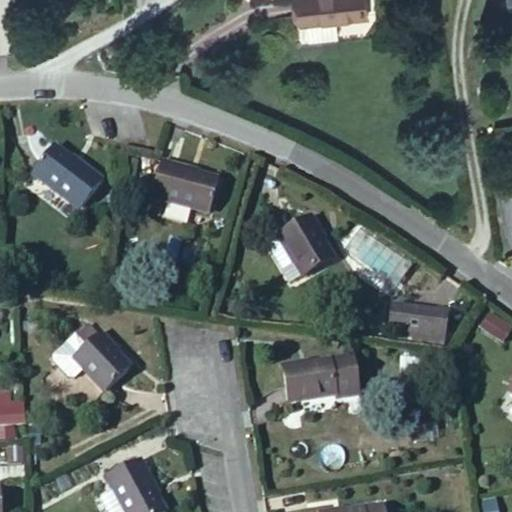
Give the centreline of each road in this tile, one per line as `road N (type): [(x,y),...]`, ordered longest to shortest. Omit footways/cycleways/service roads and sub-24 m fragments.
road 1 (residential): [(0,89),(126,91),(218,116),(366,194),(511,295)]
road 2 (residential): [(243,511),(226,407),(183,343)]
road 3 (track): [(153,0),(16,86)]
